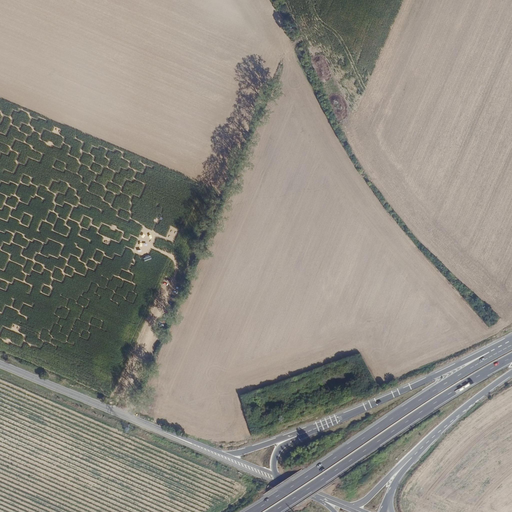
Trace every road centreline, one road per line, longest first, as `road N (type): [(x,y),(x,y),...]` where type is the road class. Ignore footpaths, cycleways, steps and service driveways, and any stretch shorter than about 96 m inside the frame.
road 1 (trunk): [(511,347),(251,511)]
road 2 (trunk): [(271,511),(511,357)]
road 3 (tertiary): [(0,365),(216,454)]
road 4 (trunk): [(511,339),(307,429)]
road 5 (trunk): [(416,454),(511,374)]
